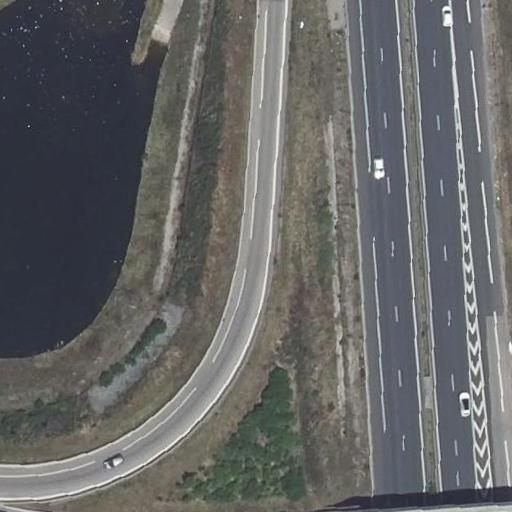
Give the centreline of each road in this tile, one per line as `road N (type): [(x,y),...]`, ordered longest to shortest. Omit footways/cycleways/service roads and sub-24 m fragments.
road 1 (trunk): [(269,0),(248,286),(222,367),(134,455),(55,485),(0,484)]
road 2 (trunk): [(504,511),(463,45),(432,0)]
road 3 (trunk): [(459,511),(430,0)]
road 4 (trunk): [(377,0),(406,511)]
